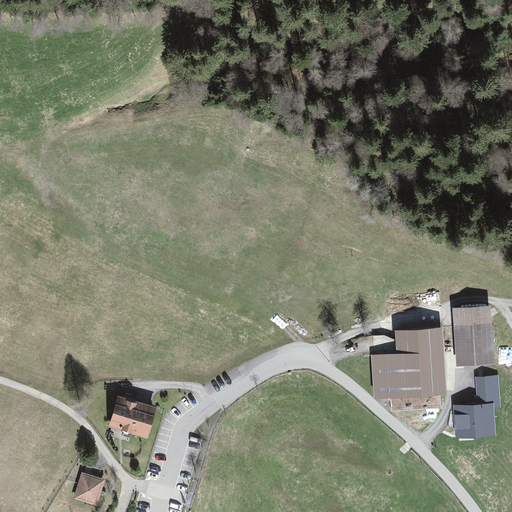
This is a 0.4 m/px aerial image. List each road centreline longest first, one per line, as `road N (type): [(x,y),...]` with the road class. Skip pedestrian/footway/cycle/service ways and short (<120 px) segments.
road 1 (unclassified): [(160,511),(183,433),(195,419),(270,369),(295,362),(321,365),(349,383),(479,511)]
road 2 (track): [(309,362),(323,345),(354,331),(450,301),(511,299)]
road 3 (track): [(0,380),(73,414),(128,484),(165,493)]
